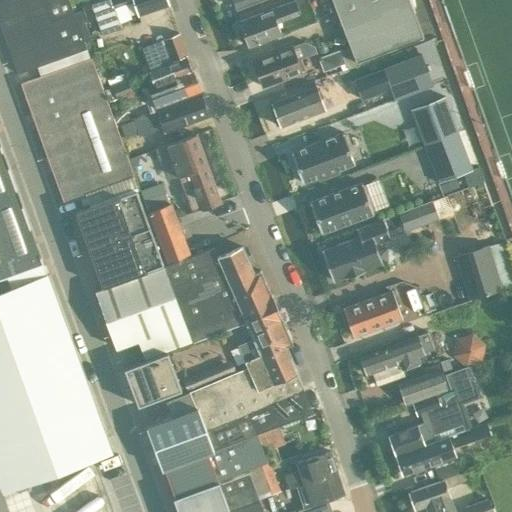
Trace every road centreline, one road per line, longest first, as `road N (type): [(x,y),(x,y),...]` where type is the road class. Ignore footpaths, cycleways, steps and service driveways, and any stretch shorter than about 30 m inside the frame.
road 1 (residential): [(366,511),(313,342),(182,0)]
road 2 (unclassified): [(157,511),(0,82)]
